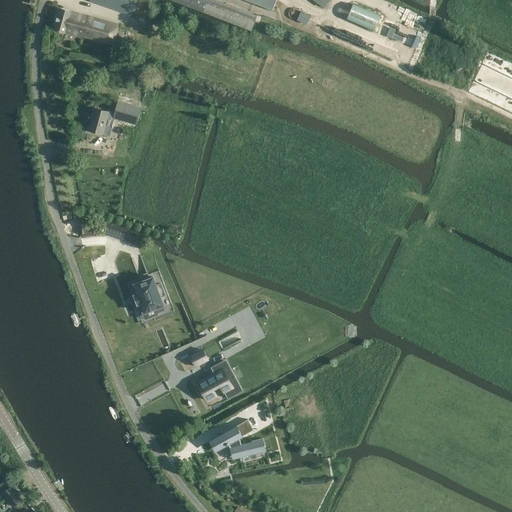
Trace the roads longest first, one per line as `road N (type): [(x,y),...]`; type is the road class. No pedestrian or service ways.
road 1 (unclassified): [(206,511),(156,450),(125,394),(52,198),(36,72),(46,0)]
road 2 (track): [(314,32),(461,95),(455,161)]
road 3 (track): [(345,0),(314,32),(233,0)]
road 4 (tertiary): [(62,511),(0,408)]
